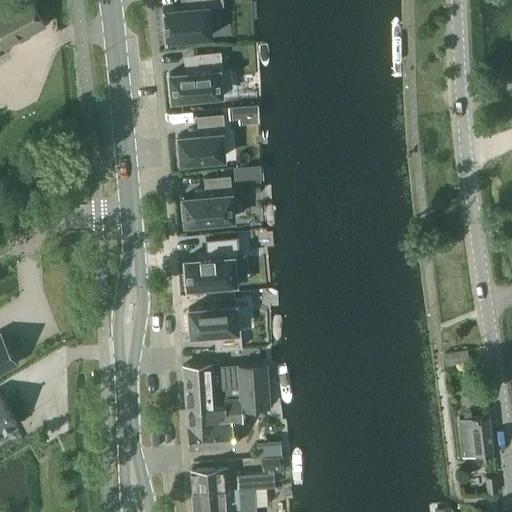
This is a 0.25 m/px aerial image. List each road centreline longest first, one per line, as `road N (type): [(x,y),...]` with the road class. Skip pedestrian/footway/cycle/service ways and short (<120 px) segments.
road 1 (tertiary): [(511,511),(465,157),(458,0)]
road 2 (secondary): [(134,238),(113,0)]
road 3 (secondary): [(127,374),(143,317),(134,238)]
road 4 (secondary): [(134,238),(119,309),(127,374)]
